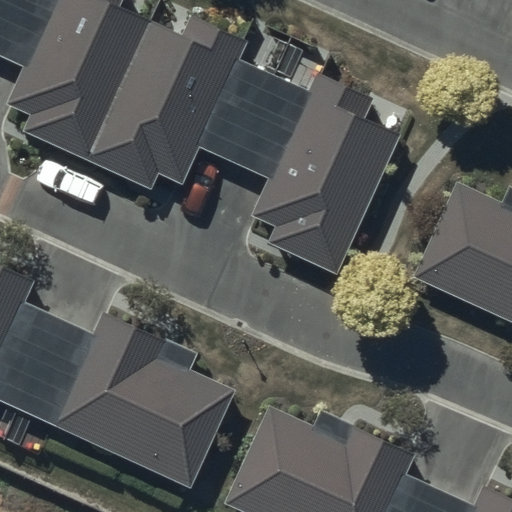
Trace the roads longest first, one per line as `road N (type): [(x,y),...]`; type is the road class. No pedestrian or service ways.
road 1 (residential): [(0,190),(338,335),(511,397)]
road 2 (residential): [(511,62),(371,0)]
